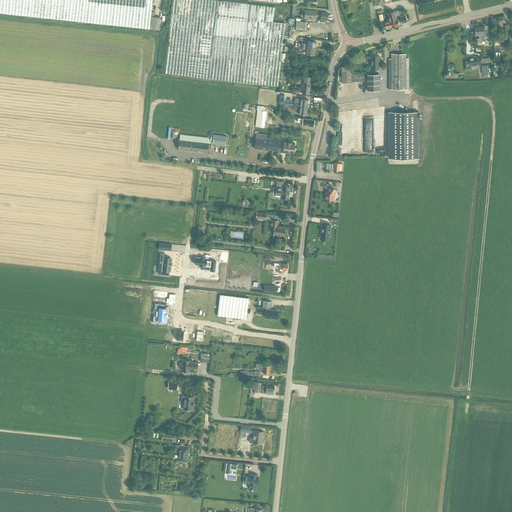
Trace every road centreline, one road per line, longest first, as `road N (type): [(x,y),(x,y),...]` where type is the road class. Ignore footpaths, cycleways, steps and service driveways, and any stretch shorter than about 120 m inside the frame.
road 1 (tertiary): [(274,511),(309,181),(331,71),(348,45)]
road 2 (unknown): [(305,224),(292,222),(285,250),(190,239),(179,277)]
road 3 (tertiary): [(348,45),(511,4)]
